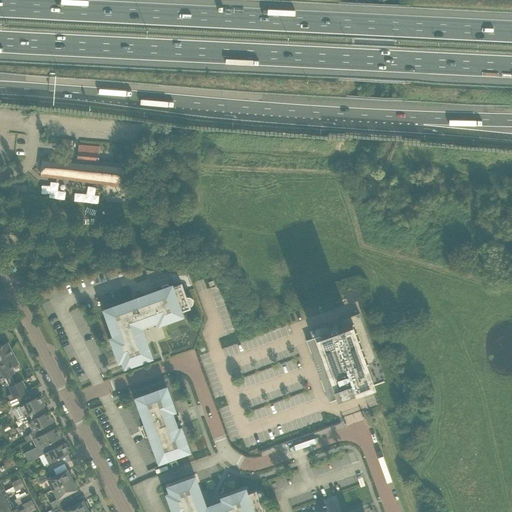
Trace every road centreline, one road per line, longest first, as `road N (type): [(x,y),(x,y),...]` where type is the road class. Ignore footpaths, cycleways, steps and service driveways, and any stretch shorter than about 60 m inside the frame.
road 1 (motorway): [(511,31),(0,6)]
road 2 (motorway): [(0,43),(511,66)]
road 3 (residential): [(390,511),(360,435),(348,432),(254,466),(237,462),(223,450),(188,364),(69,403)]
road 4 (trunk): [(0,88),(421,120)]
road 5 (residential): [(125,511),(69,403)]
